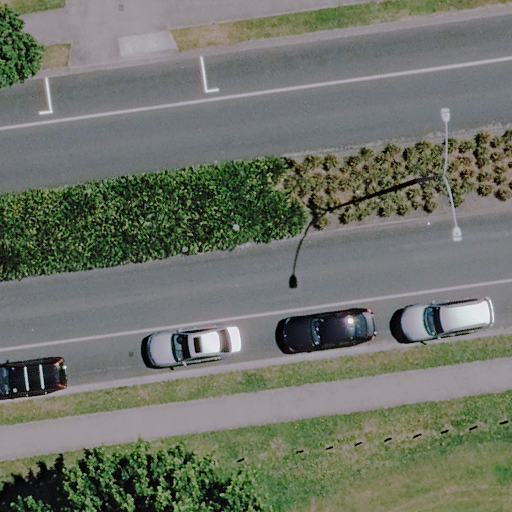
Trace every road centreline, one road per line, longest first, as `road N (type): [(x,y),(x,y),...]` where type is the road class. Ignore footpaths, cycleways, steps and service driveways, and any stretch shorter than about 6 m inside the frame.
road 1 (secondary): [(0,161),(511,91)]
road 2 (secondary): [(511,254),(0,323)]
